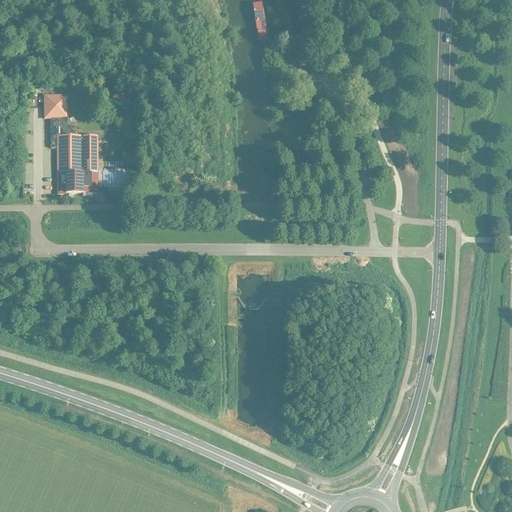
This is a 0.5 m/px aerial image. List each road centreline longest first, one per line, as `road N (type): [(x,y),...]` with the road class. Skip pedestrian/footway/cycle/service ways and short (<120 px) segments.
road 1 (unclassified): [(373,251),(40,252),(31,208)]
road 2 (unclassified): [(373,251),(344,102),(294,60),(282,0)]
road 3 (secondary): [(439,254),(446,0)]
road 4 (primary): [(0,374),(184,441)]
road 5 (secondary): [(404,443),(434,330),(439,254)]
